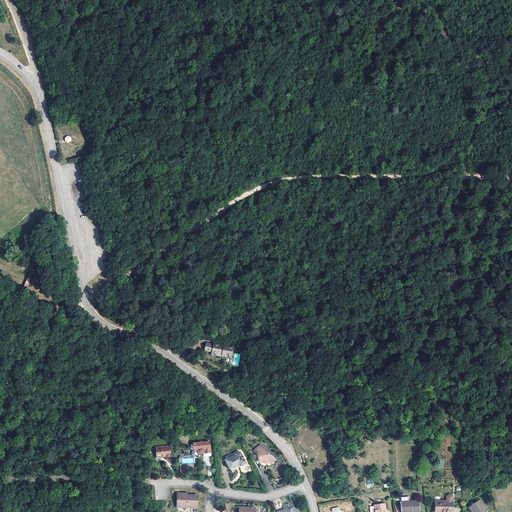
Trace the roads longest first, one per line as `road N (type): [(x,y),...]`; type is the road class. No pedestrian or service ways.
road 1 (track): [(511,177),(279,179),(85,300)]
road 2 (residential): [(85,300),(108,327),(163,352),(251,414),(305,483)]
road 3 (unclassified): [(0,480),(145,480)]
